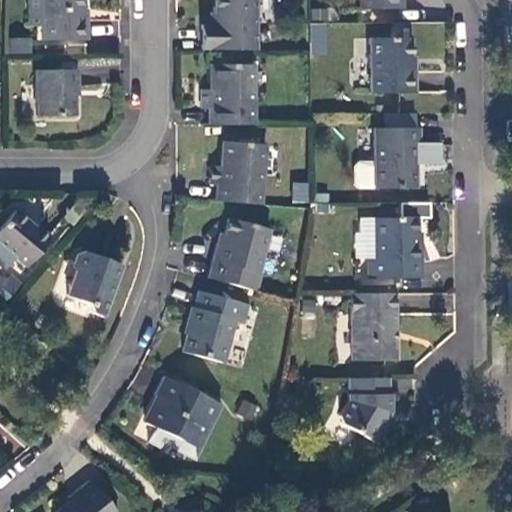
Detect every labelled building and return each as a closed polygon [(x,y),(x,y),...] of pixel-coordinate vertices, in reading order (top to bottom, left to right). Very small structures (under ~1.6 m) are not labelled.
[(41,25),(40,0),(26,0),(27,25),(41,25)] [(84,21),(81,21),(80,0),(40,0),(41,25),(41,40),(84,40),(84,21)] [(200,50),(253,50),(253,0),(211,0),(212,25),(200,25),(200,50)] [(358,0),(358,8),(398,9),(398,0),(358,0)] [(311,55),(327,56),(327,24),(311,24),(311,55)] [(409,38),(367,39),(368,94),(412,93),(411,72),(409,71),(409,38)] [(6,41),(6,53),(29,53),(29,40),(6,41)] [(207,125),(250,125),(250,65),(210,65),(210,90),(200,90),(200,109),(207,109),(207,125)] [(34,116),(73,116),(73,87),(76,87),(75,70),(34,70),(34,116)] [(412,128),(412,114),(382,114),(382,128),(412,128)] [(412,128),(382,128),(373,128),(373,189),(413,188),(413,144),(418,144),(418,128),(412,128)] [(213,201),(257,205),(262,145),(222,141),(219,166),(209,166),(208,185),(215,185),(213,201)] [(291,182),(293,202),(309,201),(308,181),(291,182)] [(0,225),(0,246),(24,266),(49,237),(35,225),(33,227),(13,210),(0,225)] [(366,260),(366,278),(418,278),(418,244),(415,244),(415,218),(372,218),(373,260),(366,260)] [(206,279),(254,292),(259,274),(257,273),(268,230),(227,219),(220,244),(215,243),(206,279)] [(89,312),(101,317),(119,265),(81,251),(75,254),(71,266),(73,272),(65,296),(84,303),(89,312)] [(241,323),(246,305),(197,292),(192,308),(190,308),(185,324),(188,325),(180,352),(220,363),(231,321),(241,323)] [(393,293),(350,294),(351,360),(394,360),(393,293)] [(193,459),(220,406),(162,376),(152,395),(157,398),(152,406),(148,408),(143,417),(145,422),(144,424),(153,428),(146,442),(173,455),(176,450),(193,459)] [(340,424),(372,442),(385,419),(385,412),(389,412),(389,394),(386,394),(386,378),(346,378),(346,401),(338,416),(340,424)] [(313,397),(313,381),(293,381),(294,397),(313,397)] [(254,406),(242,400),(235,413),(247,420),(254,406)] [(112,511),(87,480),(74,491),(77,494),(55,511),(112,511)]
